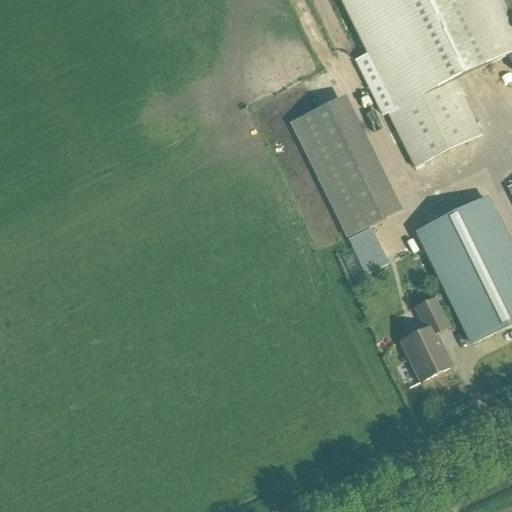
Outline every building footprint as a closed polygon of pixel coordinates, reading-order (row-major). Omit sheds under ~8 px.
[(340,0),(395,111),(387,115),(415,171),(481,139),(454,84),(511,55),(511,27),(498,0),(340,0)] [(305,50),(299,36),(258,55),(265,69),(277,64),(281,73),(290,69),(286,59),(305,50)] [(291,126),(347,241),(383,223),(327,108),(291,126)] [(511,327),(511,255),(486,201),(417,235),(472,347),(511,327)] [(400,346),(419,386),(453,370),(437,337),(449,331),(435,302),(414,312),(425,334),(400,346)]
